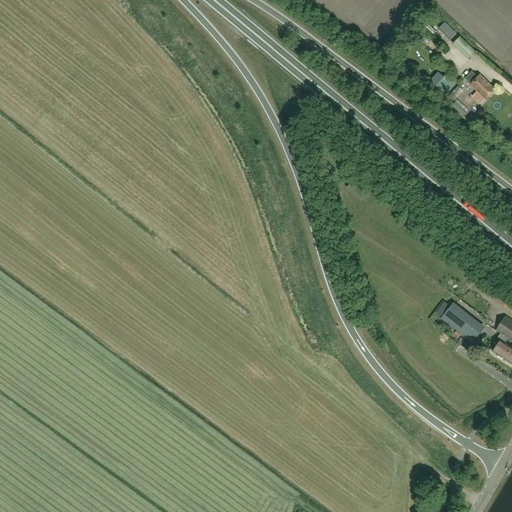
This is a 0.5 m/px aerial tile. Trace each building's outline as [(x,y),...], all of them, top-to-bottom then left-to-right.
[(476,52),(467,43),(460,36),(454,43),(460,49),(469,59),(476,52)] [(448,72),(432,90),(442,99),(458,81),(448,72)] [(486,99),(495,90),(480,75),(477,77),(472,73),(465,80),(471,85),(486,99)] [(496,138),(501,132),(491,124),(486,130),(496,138)] [(511,306),(511,298),(486,278),(485,279),(477,272),(472,279),(481,285),(479,287),(509,311),(511,306)] [(441,318),(472,343),(484,327),(453,303),(441,318)] [(508,339),(511,342),(511,321),(506,317),(497,331),(501,334),(497,339),(500,341),(493,352),(511,365),(511,363),(511,348),(505,343),(508,339)]
